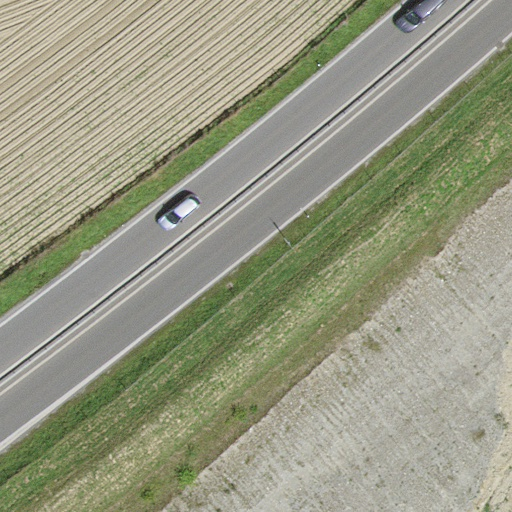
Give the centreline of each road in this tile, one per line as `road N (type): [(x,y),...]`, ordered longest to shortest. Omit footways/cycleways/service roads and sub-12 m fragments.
road 1 (primary): [(0,416),(417,90),(511,6)]
road 2 (primary): [(439,0),(0,349)]
